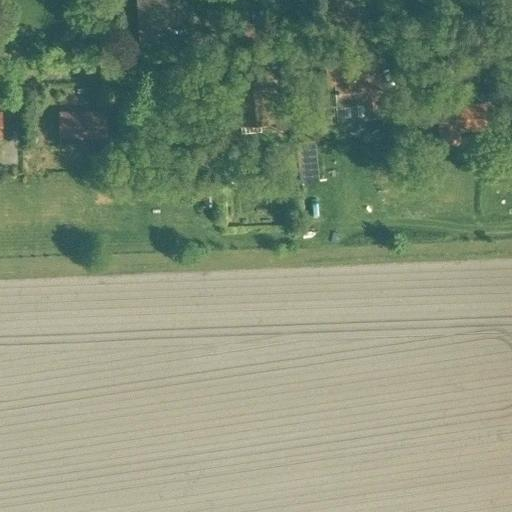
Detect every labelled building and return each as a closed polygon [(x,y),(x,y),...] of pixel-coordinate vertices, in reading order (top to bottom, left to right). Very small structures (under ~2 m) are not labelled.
[(155,38),(155,29),(185,27),(183,5),(154,7),(153,0),(136,0),(139,39),(155,38)] [(383,117),(380,74),(364,75),(363,63),(332,65),(326,65),(327,87),(335,87),(336,107),(363,105),(363,118),(383,117)] [(467,87),(467,63),(454,63),(454,87),(467,87)] [(233,126),(261,124),(272,123),(269,79),(230,81),(231,90),(225,90),(226,102),(232,102),(233,126)] [(485,130),(484,106),(438,107),(439,131),(443,131),(443,143),(461,143),(461,131),(485,130)] [(60,114),(60,138),(59,145),(80,145),(80,138),(106,138),(106,114),(60,114)]
